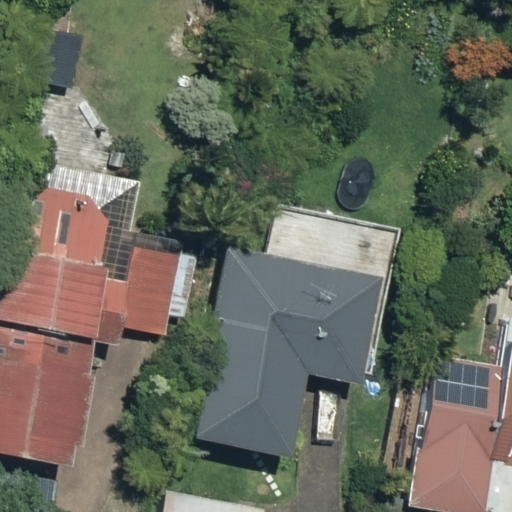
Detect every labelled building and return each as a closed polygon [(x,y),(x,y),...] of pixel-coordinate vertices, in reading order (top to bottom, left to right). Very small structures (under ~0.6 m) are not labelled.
[(27,85),(67,90),(73,38),(33,34),(27,85)] [(135,248),(100,243),(108,199),(11,181),(0,237),(0,458),(64,470),(69,449),(75,451),(90,380),(82,379),(89,346),(113,351),(122,308),(183,320),(196,253),(136,240),(135,248)] [(187,443),(284,462),(301,376),(352,388),(374,279),(226,248),(187,443)] [(511,511),(511,344),(505,343),(501,368),(429,356),(403,510),(387,507),(385,511),(511,511)] [(160,511),(260,511),(261,509),(164,492),(160,511)]
